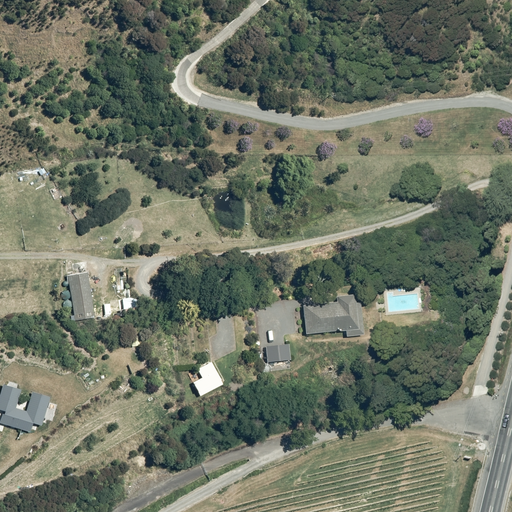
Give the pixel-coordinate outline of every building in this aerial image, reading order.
[(75,320),(93,317),(86,273),(68,276),(75,320)] [(359,294),(326,297),(326,302),(302,304),(305,334),(344,331),(345,337),(363,336),(362,320),(359,294)] [(267,362),(289,360),(288,344),(265,346),(267,362)] [(199,396),(222,385),(211,362),(197,368),(201,378),(192,382),(199,396)] [(15,408),(21,390),(17,389),(19,384),(9,381),(7,386),(3,385),(0,395),(0,418),(1,419),(0,422),(29,432),(32,423),(41,426),(50,398),(32,392),(26,411),(15,408)]
